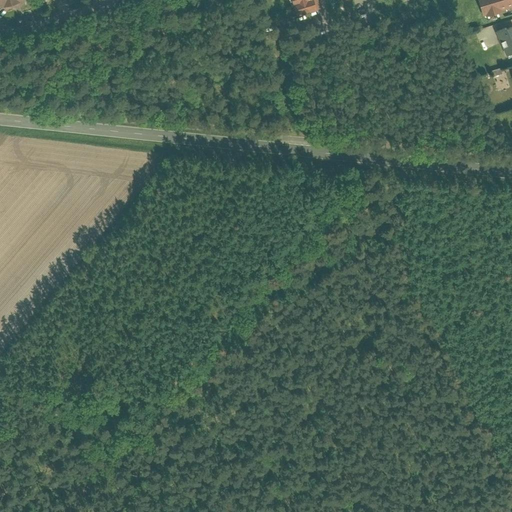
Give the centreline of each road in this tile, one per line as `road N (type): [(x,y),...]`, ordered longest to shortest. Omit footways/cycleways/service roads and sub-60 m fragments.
road 1 (tertiary): [(511,172),(0,119)]
road 2 (track): [(58,511),(365,157)]
